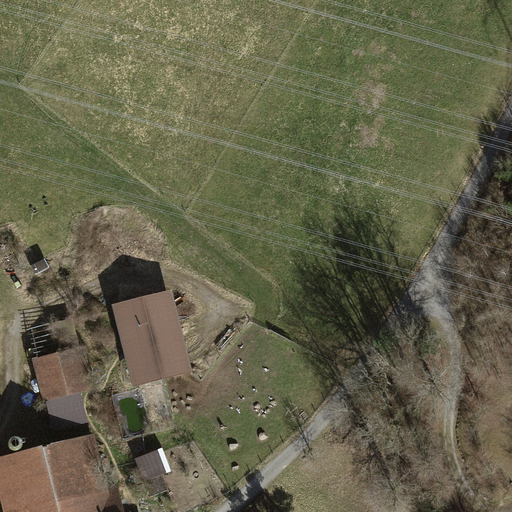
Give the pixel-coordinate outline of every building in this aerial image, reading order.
[(192,367),(172,288),(116,303),(136,382),(192,367)] [(44,398),(96,387),(87,346),(78,348),(72,318),(39,325),(45,355),(35,357),(44,398)] [(511,422),(484,439),(511,485),(511,422)] [(96,435),(0,454),(0,492),(4,511),(127,511),(121,481),(106,484),(96,435)] [(161,450),(136,460),(145,481),(170,471),(161,450)]
